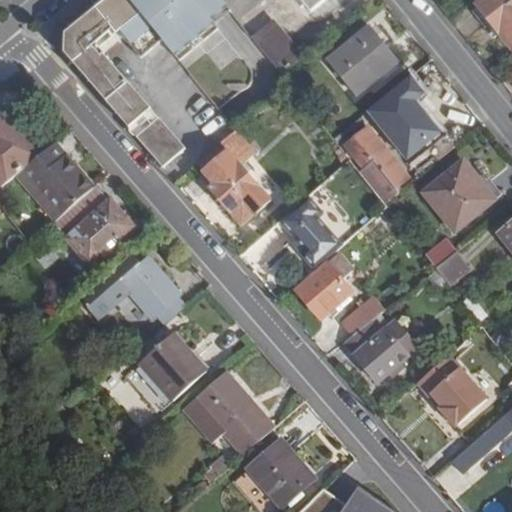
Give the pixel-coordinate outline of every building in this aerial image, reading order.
[(108,0),(66,35),(65,54),(165,169),(185,151),(104,56),(124,40),(141,60),(163,43),(127,0),(108,0)] [(127,0),(163,43),(173,56),(214,23),(212,19),(226,7),(219,0),(127,0)] [(300,0),(311,13),(327,0),(300,0)] [(511,0),(487,0),(478,7),(490,22),(511,49),(511,0)] [(478,7),(474,11),(485,25),(490,22),(478,7)] [(274,24),(252,41),(281,77),(303,59),(274,24)] [(399,65),(370,29),(327,63),(356,98),(399,65)] [(0,189),(0,190),(5,186),(17,176),(38,158),(0,111),(0,189)] [(375,123),(344,147),(387,205),(401,193),(399,191),(412,181),(392,154),(380,138),(384,134),(375,123)] [(432,134),(422,142),(439,163),(469,139),(458,125),(438,141),(432,134)] [(248,174),(265,159),(240,130),(236,133),(193,172),(241,226),(270,201),(248,174)] [(384,134),(380,138),(392,154),(396,150),(384,134)] [(52,147),(71,168),(74,166),(56,144),(52,147)] [(17,176),(58,223),(96,191),(74,166),(71,168),(52,147),(38,158),(17,176)] [(496,202),(464,162),(423,195),(455,234),(496,202)] [(0,190),(0,189),(0,198),(3,203),(12,195),(5,186),(0,190)] [(108,199),(98,188),(96,191),(58,223),(53,227),(88,266),(133,226),(109,199),(108,199)] [(289,243),(314,271),(343,246),(339,241),(337,243),(313,216),(318,212),(307,200),(280,223),(293,238),(289,243)] [(511,225),(500,235),(511,251),(511,225)] [(445,241),(425,257),(436,271),(457,254),(445,241)] [(326,264),(328,266),(312,280),(298,292),(321,319),(351,294),(341,282),(355,270),(340,253),(326,264)] [(471,272),(457,254),(436,271),(447,284),(450,289),(471,272)] [(134,256),(81,302),(99,323),(118,307),(140,333),(157,318),(165,327),(188,307),(180,298),(182,297),(148,258),(141,264),(134,256)] [(436,271),(426,279),(437,292),(447,284),(436,271)] [(471,296),(462,303),(479,324),(488,317),(471,296)] [(374,299),(341,325),(352,338),(380,316),(385,312),(374,299)] [(352,338),(361,349),(353,356),(376,385),(420,351),(395,322),(390,326),(380,316),(352,338)] [(207,372),(174,335),(128,375),(162,412),(207,372)] [(352,338),(344,345),(353,356),(361,349),(352,338)] [(503,388),(464,344),(419,385),(457,428),(503,388)] [(502,359),(493,367),(499,375),(509,368),(502,359)] [(224,435),(243,457),(275,429),(227,372),(183,411),(212,444),(224,435)] [(511,412),(464,455),(453,464),(464,476),(511,433),(511,412)] [(315,480),(282,441),(248,470),(281,509),(315,480)] [(454,444),(436,460),(445,471),(453,464),(464,455),(454,444)] [(222,455),(209,467),(216,475),(230,463),(222,455)] [(390,511),(359,490),(347,508),(325,492),(304,511),(390,511)]
